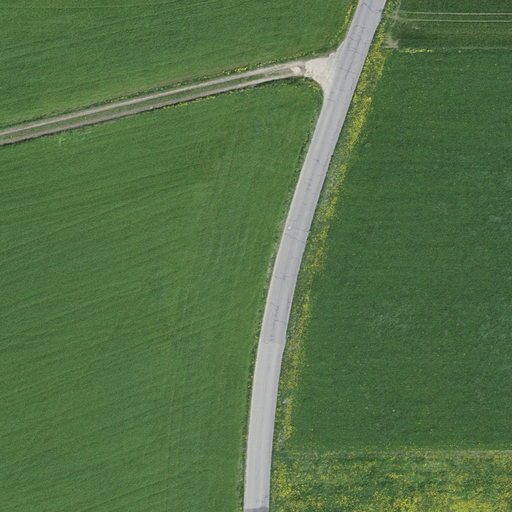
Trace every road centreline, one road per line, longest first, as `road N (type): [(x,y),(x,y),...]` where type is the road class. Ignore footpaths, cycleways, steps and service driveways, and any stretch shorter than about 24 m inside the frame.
road 1 (tertiary): [(372,0),(282,284),(256,511)]
road 2 (track): [(349,68),(285,71),(0,138)]
